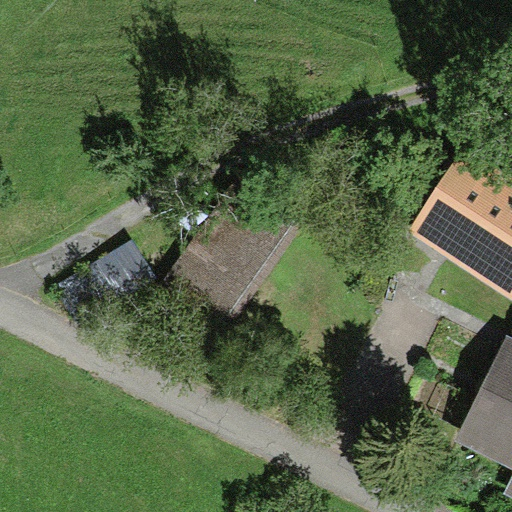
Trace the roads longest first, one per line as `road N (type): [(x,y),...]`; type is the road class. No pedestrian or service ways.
road 1 (track): [(0,285),(152,201),(334,117),(511,66)]
road 2 (residential): [(0,310),(422,511)]
